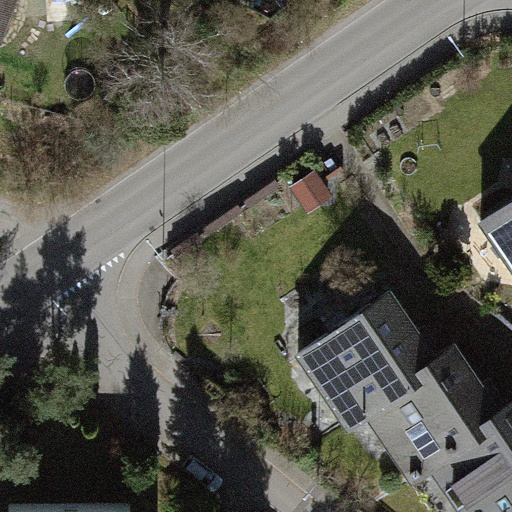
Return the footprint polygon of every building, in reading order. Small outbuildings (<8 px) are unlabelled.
[(28,0),(0,0),(0,55),(6,58),(28,0)] [(511,175),(458,214),(511,288),(511,287),(511,175)] [(393,367),(347,293),(266,342),(312,416),(334,403),(393,367)] [(464,425),(413,350),(393,367),(334,403),(385,478),(413,459),(464,425)] [(448,511),(483,511),(511,493),(511,448),(487,411),(464,425),(413,459),(448,511)]
